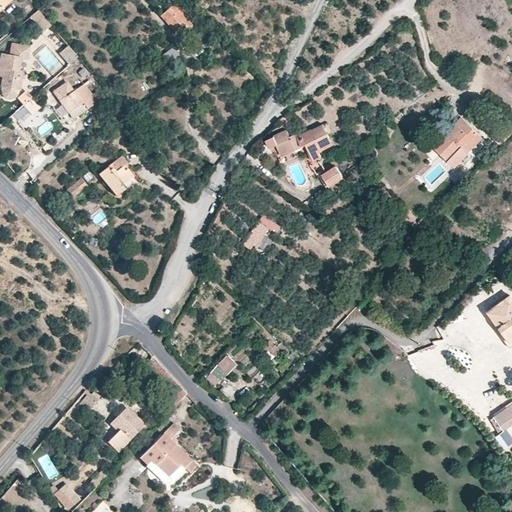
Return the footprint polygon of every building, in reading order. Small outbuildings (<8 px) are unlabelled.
[(0,0),(0,10),(12,0),(11,0),(0,0)] [(191,23),(174,4),(160,16),(177,35),(191,23)] [(52,25),(39,10),(31,17),(43,32),(52,25)] [(20,72),(22,59),(28,61),(31,47),(13,43),(10,56),(1,54),(0,59),(0,77),(2,77),(0,87),(0,88),(0,91),(1,94),(2,95),(3,97),(5,98),(7,99),(9,100),(11,100),(13,100),(15,99),(17,97),(19,95),(20,93),(24,73),(20,72)] [(78,56),(69,46),(60,54),(69,65),(78,56)] [(97,102),(90,91),(96,88),(90,80),(60,100),(68,113),(84,103),(88,109),(97,102)] [(26,92),(18,99),(24,105),(17,112),(25,121),(40,107),(26,92)] [(72,119),(88,109),(84,103),(68,113),(72,119)] [(482,138),(461,117),(456,123),(432,146),(448,161),(449,161),(463,146),(469,152),(482,138)] [(299,135),(297,133),(290,137),(286,130),(266,140),(269,148),(276,145),(282,157),(296,150),(295,149),(301,146),(305,144),(316,165),(326,160),(321,150),(334,145),(322,124),(311,130),(311,129),(299,135)] [(504,134),(495,125),(491,130),(499,139),(504,134)] [(130,144),(142,135),(138,129),(126,139),(130,144)] [(469,152),(463,146),(449,161),(453,165),(456,165),(458,165),(469,152)] [(122,185),(134,176),(128,168),(125,171),(122,167),(127,163),(122,156),(99,174),(116,196),(125,189),(122,185)] [(343,178),(336,167),(323,176),(330,187),(343,178)] [(73,197),(88,186),(81,178),(67,189),(73,197)] [(433,213),(429,210),(423,217),(418,223),(423,226),(430,218),(433,213)] [(279,234),(283,226),(263,216),(249,240),(260,246),(269,229),(279,234)] [(210,255),(204,252),(201,260),(206,262),(210,255)] [(511,295),(511,294),(486,312),(498,327),(499,327),(511,343),(511,341),(511,295)] [(255,336),(251,331),(247,334),(251,340),(255,336)] [(281,351),(273,343),(267,349),(275,357),(273,359),(271,357),(268,359),(270,362),(267,364),(271,368),(279,361),(276,357),(281,351)] [(218,366),(228,376),(239,365),(229,355),(218,366)] [(236,391),(228,384),(220,392),(228,400),(236,391)] [(96,402),(87,395),(81,401),(91,409),(96,402)] [(511,424),(511,404),(494,417),(503,430),(511,424)] [(146,424),(128,406),(112,423),(120,430),(108,442),(120,453),(132,440),(131,439),(146,424)] [(503,430),(494,417),(490,419),(500,433),(503,430)] [(181,428),(175,422),(164,433),(171,439),(181,428)] [(511,444),(511,443),(511,438),(506,429),(503,430),(500,433),(509,446),(511,445),(511,444)] [(192,460),(171,439),(164,433),(140,458),(147,465),(151,462),(155,465),(156,464),(169,477),(181,464),(185,467),(192,460)] [(199,466),(192,460),(185,467),(186,469),(192,474),(199,466)] [(185,467),(181,464),(169,477),(156,464),(155,465),(151,462),(147,465),(169,487),(186,469),(185,467)] [(110,474),(104,468),(90,482),(96,488),(110,474)] [(67,484),(55,494),(69,511),(81,500),(67,484)]
